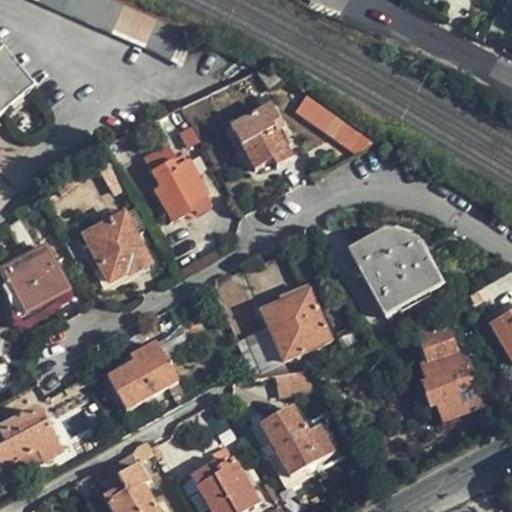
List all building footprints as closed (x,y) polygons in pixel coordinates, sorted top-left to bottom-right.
[(169,28),(103,0),(37,0),(157,53),(180,65),(193,40),(169,28)] [(240,58),(208,77),(216,91),(249,75),(240,58)] [(0,115),(27,93),(0,60),(0,115)] [(211,94),(180,108),(186,120),(216,104),(211,94)] [(269,105),(229,128),(252,172),(271,163),(275,169),(294,159),(272,122),(277,119),(269,105)] [(351,154),(372,142),(318,105),(308,120),(351,154)] [(176,157),(168,144),(142,158),(157,189),(151,192),(167,223),(186,213),(183,207),(188,204),(192,210),(194,214),(208,207),(203,196),(205,195),(189,166),(189,167),(185,161),(175,166),(172,160),(176,157)] [(59,197),(82,180),(75,171),(52,186),(59,197)] [(188,204),(183,207),(186,213),(192,210),(188,204)] [(132,213),(122,217),(133,237),(142,232),(132,213)] [(133,237),(122,217),(121,215),(79,237),(106,287),(148,266),(133,237)] [(32,243),(18,220),(5,228),(19,251),(32,243)] [(385,319),(442,288),(418,243),(381,233),(349,252),(385,319)] [(41,248),(0,269),(0,277),(20,316),(66,292),(41,248)] [(511,289),(506,279),(484,291),(491,304),(496,313),(511,304),(511,289)] [(284,365),(333,343),(309,290),(260,311),(284,365)] [(481,310),(491,304),(484,291),(474,297),(481,310)] [(511,313),(490,326),(511,368),(511,367),(511,313)] [(446,328),(419,336),(428,364),(421,367),(427,385),(421,387),(430,411),(437,409),(443,424),(487,408),(482,395),(480,394),(468,361),(459,364),(446,328)] [(368,344),(362,330),(338,340),(344,354),(368,344)] [(126,413),(167,390),(177,383),(169,369),(164,359),(155,344),(130,357),(133,363),(107,378),(126,413)] [(171,356),(164,359),(169,369),(175,366),(171,356)] [(181,391),(177,383),(167,390),(170,397),(181,391)] [(303,426),(292,408),(260,426),(288,478),(332,454),(317,428),(310,432),(307,426),(303,426)] [(0,444),(0,471),(36,452),(40,456),(56,447),(35,410),(17,420),(3,426),(0,426),(0,444)] [(61,455),(56,447),(40,456),(36,452),(0,471),(0,479),(1,482),(36,463),(39,467),(61,455)] [(157,511),(144,487),(148,484),(131,455),(111,467),(121,487),(102,499),(109,511),(157,511)] [(235,461),(219,470),(216,472),(218,476),(196,489),(208,511),(248,511),(259,506),(235,461)] [(189,477),(196,489),(218,476),(216,472),(219,470),(215,463),(189,477)]
